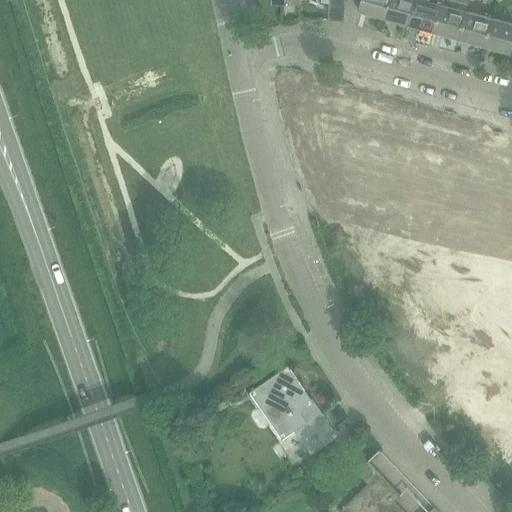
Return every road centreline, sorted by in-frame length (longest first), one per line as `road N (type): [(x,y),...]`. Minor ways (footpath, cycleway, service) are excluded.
road 1 (residential): [(464,511),(387,435),(338,367),(287,258),(234,56)]
road 2 (primary): [(129,511),(0,141)]
road 3 (residential): [(511,99),(318,47),(234,56)]
